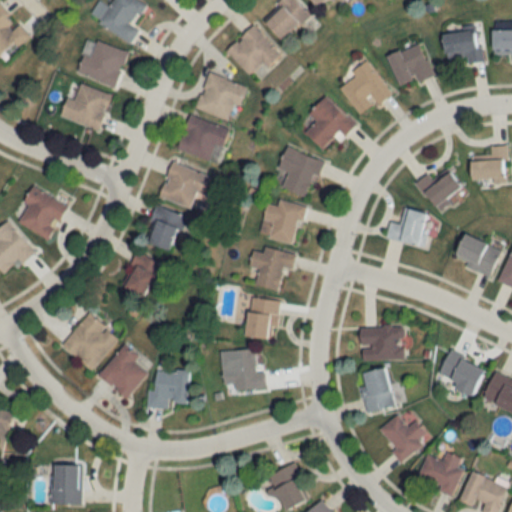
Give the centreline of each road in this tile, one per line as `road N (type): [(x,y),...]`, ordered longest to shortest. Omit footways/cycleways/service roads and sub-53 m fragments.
road 1 (residential): [(318,412),(312,373),(319,313),(360,180),(423,124),(511,103)]
road 2 (residential): [(218,0),(166,70),(87,252),(67,279),(0,325)]
road 3 (residential): [(318,412),(216,442),(134,450),(35,377),(0,325)]
road 4 (residential): [(511,336),(443,302),(332,267)]
road 5 (residential): [(0,130),(113,186)]
road 6 (residential): [(392,511),(359,480),(318,412)]
